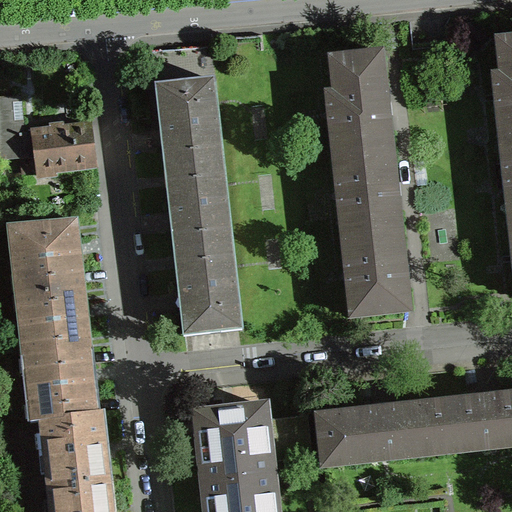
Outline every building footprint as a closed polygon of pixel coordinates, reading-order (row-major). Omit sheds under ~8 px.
[(496,120),(504,119),(506,139),(511,138),(511,49),(496,51),(499,78),(492,79),(496,120)] [(329,138),(337,138),(339,157),(390,152),(386,119),(388,119),(386,104),(384,104),(383,91),(379,56),(352,59),(353,67),(329,70),(332,97),(325,97),(329,138)] [(164,172),(221,166),(212,83),(154,89),(157,121),(164,172)] [(0,101),(0,162),(33,160),(31,136),(31,135),(22,136),(19,100),(0,101)] [(46,134),(31,136),(33,160),(35,176),(94,169),(89,129),(62,132),(61,122),(55,122),(56,133),(46,134)] [(511,199),(511,138),(506,139),(508,159),(500,160),(505,201),(511,199)] [(338,219),(346,218),(348,238),(399,232),(395,200),(397,200),(395,184),(393,184),(392,177),(390,152),(339,157),(341,177),(333,178),(338,219)] [(230,247),(221,166),(164,172),(167,207),(173,254),(230,247)] [(88,209),(61,211),(63,227),(74,226),(89,225),(88,209)] [(63,227),(7,232),(14,297),(81,289),(79,271),(80,271),(79,259),(77,244),(76,244),(74,226),(63,227)] [(404,265),(402,265),(401,255),(399,232),(348,238),(350,258),(342,259),(347,300),(354,299),(357,320),(407,314),(404,280),(405,280),(404,265)] [(239,332),(230,247),(173,254),(177,290),(182,339),(239,332)] [(14,297),(21,360),(88,353),(86,335),(87,335),(85,319),(81,289),(14,297)] [(91,371),(90,372),(88,353),(21,360),(29,425),(38,424),(95,417),(93,398),(94,398),(92,380),(91,371)] [(511,398),(492,401),(492,398),(476,399),(477,403),(473,403),(438,407),(443,448),(463,445),(463,453),(511,447),(511,398)] [(370,411),(371,414),(363,415),(316,420),(321,461),(342,459),(343,466),(423,457),(423,450),(443,448),(438,407),(386,412),(386,409),(370,411)] [(201,486),(271,478),(270,464),(265,426),(264,410),(194,418),(197,448),(201,486)] [(38,424),(45,490),(108,483),(102,434),(100,416),(95,417),(38,424)] [(310,459),(305,421),(274,425),(265,426),(270,464),(310,459)] [(204,508),(204,511),(274,511),(271,478),(201,486),(204,508)] [(47,511),(111,511),(111,507),(108,483),(45,490),(47,511)]
